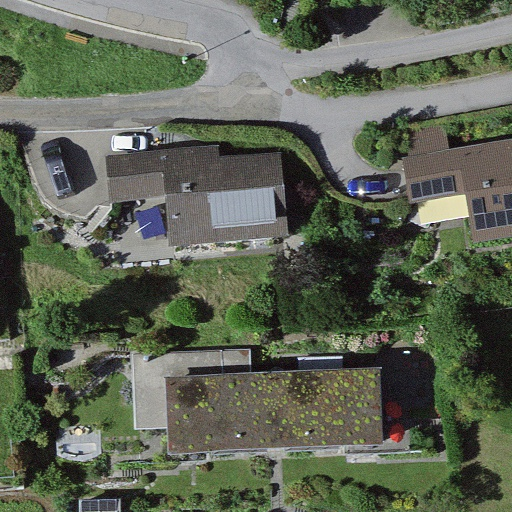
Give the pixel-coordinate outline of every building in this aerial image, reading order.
[(511,149),(407,165),(413,201),(468,193),(475,241),(511,235),(511,149)] [(216,155),(110,164),(114,201),(170,197),(174,245),(284,236),(278,164),(217,169),(216,155)] [(0,491),(25,489),(18,416),(29,415),(21,340),(10,340),(5,262),(0,262),(0,491)] [(276,448),(273,383),(233,384),(231,355),(137,359),(141,464),(173,463),(173,452),(276,448)] [(408,377),(273,383),(276,448),(379,444),(380,454),(411,453),(408,377)]
